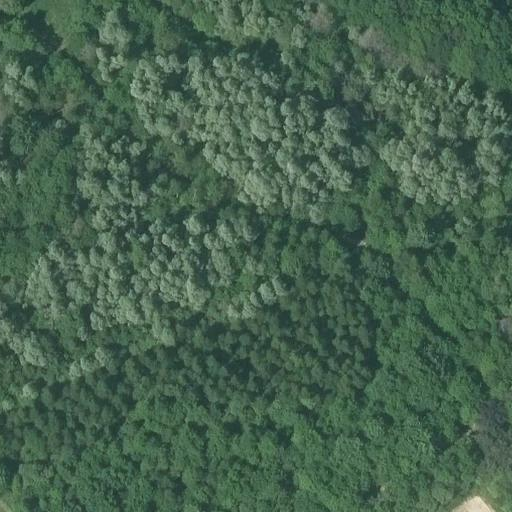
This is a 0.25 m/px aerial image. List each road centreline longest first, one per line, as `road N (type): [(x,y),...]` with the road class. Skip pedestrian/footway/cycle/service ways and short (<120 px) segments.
road 1 (track): [(0,401),(366,246)]
road 2 (track): [(163,0),(189,41),(273,63),(339,103),(361,150),(357,241)]
road 3 (track): [(0,269),(34,230),(55,173),(102,102)]
